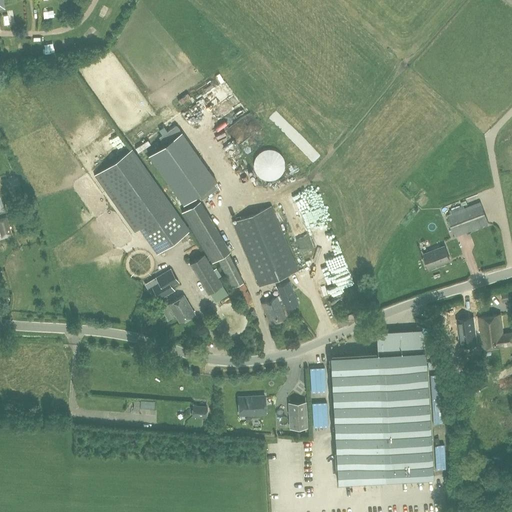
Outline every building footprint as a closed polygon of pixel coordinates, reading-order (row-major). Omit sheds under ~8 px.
[(0,0),(4,24),(23,21),(20,0),(0,0)] [(40,9),(40,17),(51,18),(51,10),(40,9)] [(82,43),(93,40),(92,35),(81,38),(82,43)] [(13,49),(3,50),(3,58),(13,58),(13,49)] [(157,123),(160,127),(172,118),(168,114),(157,123)] [(234,141),(251,132),(242,116),(225,125),(234,141)] [(181,131),(148,155),(183,204),(216,180),(181,131)] [(138,135),(134,138),(140,145),(144,142),(138,135)] [(190,229),(132,148),(94,175),(135,232),(139,229),(157,253),(190,229)] [(213,182),(197,193),(201,199),(217,187),(213,182)] [(181,211),(212,261),(217,258),(232,287),(234,286),(242,302),(252,297),(228,251),(231,250),(200,199),(181,211)] [(305,210),(314,211),(315,200),(306,199),(305,210)] [(446,214),(455,237),(489,224),(481,201),(446,214)] [(271,205),(232,221),(259,286),(298,269),(271,205)] [(6,220),(0,222),(0,227),(3,238),(10,236),(6,220)] [(295,235),(304,256),(316,251),(306,230),(295,235)] [(444,246),(424,253),(429,268),(450,260),(444,246)] [(222,284),(203,253),(190,262),(208,293),(210,292),(222,284)] [(159,299),(174,290),(171,286),(178,282),(170,269),(149,282),(159,299)] [(277,286),(282,300),(279,301),(277,297),(261,303),(270,324),(285,317),(283,310),(282,310),(286,308),(293,305),(284,283),(277,286)] [(222,284),(210,292),(215,301),(227,293),(222,284)] [(503,303),(511,300),(511,289),(501,292),(503,303)] [(173,316),(175,315),(180,322),(194,314),(183,295),(167,304),(161,308),(168,319),(173,316)] [(478,343),(481,343),(482,348),(511,343),(511,332),(503,333),(501,314),(478,317),(480,331),(478,331),(476,316),(458,319),(461,346),(478,344),(478,343)] [(331,356),(332,363),(338,481),(353,480),(354,482),(362,481),(364,480),(407,477),(409,478),(417,478),(418,476),(433,476),(426,350),(331,356)] [(442,392),(441,363),(429,363),(430,393),(442,392)] [(238,397),(239,414),(265,413),(264,395),(238,397)] [(306,401),(290,402),(291,428),(307,427),(306,401)] [(444,414),(444,402),(431,403),(432,415),(444,414)] [(164,414),(168,414),(168,424),(179,424),(179,407),(164,406),(164,414)] [(193,406),(193,416),(207,417),(207,407),(193,406)] [(287,452),(299,452),(300,439),(288,439),(287,452)]
